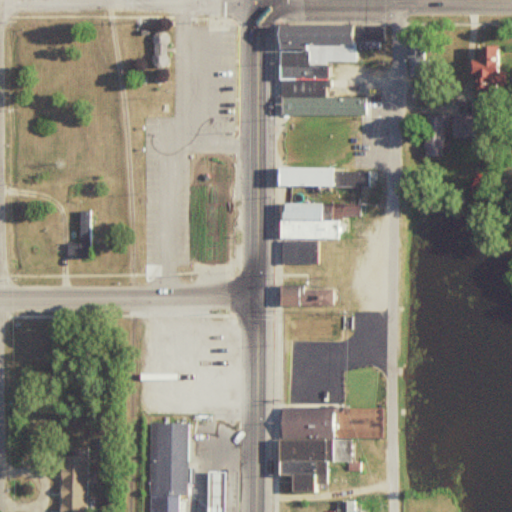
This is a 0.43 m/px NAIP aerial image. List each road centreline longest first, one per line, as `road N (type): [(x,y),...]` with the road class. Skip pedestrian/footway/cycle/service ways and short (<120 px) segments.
road 1 (tertiary): [(252,511),(257,4)]
road 2 (residential): [(257,4),(0,3)]
road 3 (tertiary): [(256,297),(0,299)]
road 4 (tertiary): [(511,2),(257,4)]
